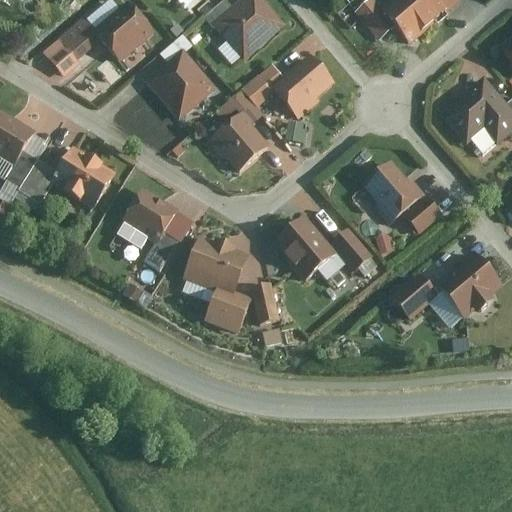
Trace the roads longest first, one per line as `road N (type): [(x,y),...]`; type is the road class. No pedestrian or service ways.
road 1 (residential): [(0,286),(231,394),(279,408),(511,403)]
road 2 (residential): [(0,68),(217,202),(238,207),(275,203),(378,104)]
road 3 (residential): [(378,104),(511,261)]
road 4 (residential): [(378,104),(496,0)]
road 5 (residential): [(285,0),(378,104)]
